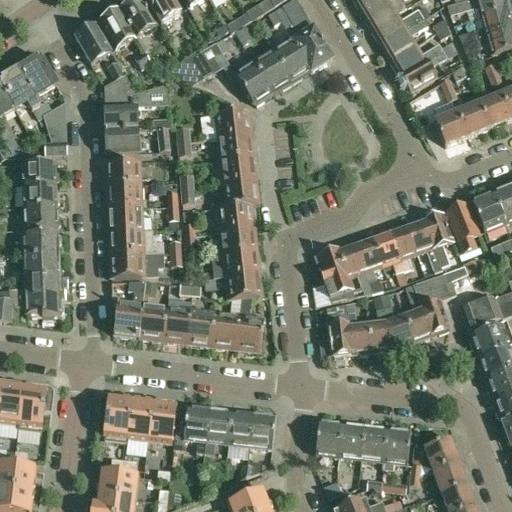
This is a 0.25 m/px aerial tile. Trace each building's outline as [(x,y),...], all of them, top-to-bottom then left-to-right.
[(160,30),(181,17),(170,0),(143,0),(143,1),(160,30)] [(180,0),(188,13),(207,1),(206,0),(180,0)] [(267,0),(274,12),(293,0),(267,0)] [(353,2),(351,3),(357,12),(358,11),(362,17),(388,2),(390,0),(354,0),(353,1),(353,2)] [(390,0),(388,2),(362,17),(366,23),(364,24),(370,33),(371,32),(372,33),(397,18),(406,12),(401,4),(407,0),(390,0)] [(446,11),(449,20),(450,21),(466,17),(468,23),(480,20),(508,12),(504,0),(477,0),(454,7),(454,8),(446,11)] [(140,3),(119,15),(136,44),(143,57),(144,57),(153,51),(145,38),(157,32),(140,3)] [(311,77),(327,67),(329,60),(313,33),(295,3),(274,16),(280,27),(288,22),(299,42),(292,46),(308,74),(311,77)] [(245,16),(251,25),(264,17),(259,8),(245,16)] [(424,10),(418,14),(423,24),(430,20),(424,10)] [(511,31),(511,24),(508,12),(480,20),(483,32),(458,40),(460,47),(511,31)] [(372,33),(370,34),(376,43),(377,42),(381,48),(381,49),(407,34),(423,24),(418,14),(401,24),(397,18),(372,33)] [(115,56),(136,44),(119,15),(98,27),(115,56)] [(274,31),(280,27),(274,16),(267,20),(274,31)] [(430,20),(423,24),(427,29),(433,25),(430,20)] [(407,34),(381,49),(385,55),(383,56),(388,65),(390,63),(391,65),(416,50),(411,41),(428,31),(427,29),(423,24),(407,34)] [(445,29),(443,24),(432,30),(435,36),(445,29)] [(221,40),(228,36),(223,28),(216,32),(221,40)] [(74,41),(90,69),(112,56),(95,29),(74,41)] [(449,39),(445,29),(435,36),(439,45),(449,39)] [(464,57),(488,50),(492,61),(511,54),(511,31),(460,47),(464,57)] [(233,37),(239,47),(248,42),(242,32),(233,37)] [(206,52),(200,56),(213,78),(228,69),(222,57),(229,53),(223,43),(206,52)] [(292,46),(273,58),(290,85),(308,74),(292,46)] [(443,56),(400,81),(404,87),(402,88),(408,96),(409,96),(410,97),(411,98),(436,83),(430,73),(447,63),(458,57),(457,55),(452,46),(441,53),(442,54),(443,56)] [(391,66),(389,67),(394,76),(396,74),(400,81),(443,56),(442,54),(441,53),(438,48),(422,59),(416,50),(391,65),(391,66)] [(465,58),(468,64),(477,62),(478,59),(478,55),(478,53),(465,58)] [(200,56),(189,62),(202,84),(213,78),(200,56)] [(151,69),(144,57),(143,57),(134,62),(141,74),(151,69)] [(273,58),(254,70),(271,97),(290,85),(273,58)] [(192,90),(202,84),(189,62),(164,77),(192,90)] [(35,102),(36,102),(57,90),(41,63),(20,75),(35,102)] [(106,72),(114,85),(124,80),(116,66),(106,72)] [(488,82),(498,78),(494,68),(484,72),(488,82)] [(251,109),(271,97),(254,70),(234,82),(251,109)] [(35,102),(20,75),(0,87),(16,114),(27,107),(32,116),(33,115),(40,110),(36,102),(35,102)] [(498,78),(488,82),(492,91),(502,87),(498,78)] [(124,80),(114,85),(103,92),(104,112),(105,136),(137,135),(136,111),(169,111),(166,89),(135,98),(125,80),(124,80)] [(449,84),(439,88),(443,98),(453,94),(449,84)] [(0,87),(0,127),(6,124),(4,120),(16,114),(0,87)] [(511,93),(501,98),(511,123),(511,93)] [(457,103),(453,94),(443,98),(447,107),(457,103)] [(501,98),(479,107),(489,133),(511,123),(501,98)] [(51,115),(46,106),(40,110),(43,121),(51,115)] [(65,107),(51,115),(43,121),(43,122),(48,138),(66,138),(65,107)] [(479,107),(457,116),(467,142),(489,133),(479,107)] [(43,122),(43,121),(40,110),(33,115),(38,125),(43,122)] [(216,119),(200,120),(203,144),(218,143),(250,139),(248,115),(238,116),(216,119)] [(444,151),(467,142),(457,116),(434,126),(444,151)] [(171,133),(171,127),(170,123),(153,124),(153,134),(167,133),(171,133)] [(170,156),(167,133),(156,134),(159,157),(170,156)] [(175,134),(176,147),(190,146),(189,133),(175,134)] [(106,160),(138,158),(137,135),(105,136),(106,160)] [(51,147),(44,147),(44,160),(44,161),(66,160),(67,160),(66,138),(48,138),(51,147)] [(250,139),(218,143),(221,165),(253,162),(250,139)] [(17,144),(8,150),(14,160),(14,163),(18,163),(17,144)] [(178,162),(180,162),(191,161),(190,146),(176,147),(178,162)] [(0,154),(0,159),(3,164),(14,163),(14,160),(8,150),(0,154)] [(253,162),(221,165),(224,189),(255,186),(253,162)] [(139,166),(106,167),(107,191),(140,189),(141,189),(141,166),(140,166),(139,166)] [(54,168),(22,169),(23,191),(55,189),(54,168)] [(193,179),(181,180),(179,180),(180,193),(194,191),(193,179)] [(255,186),(224,189),(226,211),(226,212),(251,210),(251,211),(258,210),(255,186)] [(140,189),(107,191),(108,214),(140,212),(142,212),(142,205),(142,195),(144,195),(156,194),(156,188),(143,189),(142,189),(141,189),(140,189)] [(23,191),(24,212),(56,210),(55,189),(23,191)] [(511,190),(492,198),(505,229),(511,225),(511,190)] [(195,209),(194,191),(180,193),(181,209),(195,209)] [(178,211),(176,197),(165,199),(166,211),(178,211)] [(483,238),(484,237),(505,229),(492,198),(470,207),(483,238)] [(479,239),(467,209),(446,218),(462,258),(476,253),(471,242),(479,239)] [(24,212),(25,235),(57,234),(56,210),(24,212)] [(226,211),(218,212),(221,236),(253,232),(252,224),(253,222),(253,215),(251,214),(251,211),(251,210),(226,212),(226,211)] [(179,225),(178,211),(166,211),(168,226),(179,225)] [(140,212),(108,214),(109,237),(141,235),(143,235),(142,212),(140,212)] [(183,226),(196,225),(195,215),(182,216),(183,226)] [(442,219),(424,225),(442,275),(449,272),(442,251),(452,248),(442,219)] [(434,278),(440,275),(442,275),(424,225),(407,231),(417,260),(427,257),(434,278)] [(183,230),(184,240),(195,239),(194,229),(183,230)] [(413,271),(410,262),(417,260),(407,231),(390,238),(407,288),(419,284),(415,271),(413,271)] [(253,232),(221,236),(224,259),(256,255),(253,232)] [(141,235),(109,237),(110,261),(142,259),(144,259),(144,260),(150,259),(163,259),(163,258),(163,247),(153,248),(152,235),(143,236),(143,235),(141,235)] [(23,239),(23,261),(59,260),(58,238),(23,239)] [(392,269),(398,291),(407,288),(390,238),(372,244),(382,272),(392,269)] [(184,240),(185,251),(195,250),(195,239),(184,240)] [(505,258),(511,254),(511,246),(510,243),(500,247),(505,258)] [(376,284),(373,275),(382,272),(372,244),(355,250),(372,298),(383,295),(378,283),(376,284)] [(180,247),(179,247),(168,248),(169,258),(181,257),(180,247)] [(347,251),(337,255),(354,303),(364,301),(372,298),(355,250),(348,253),(347,251)] [(224,259),(211,261),(214,283),(215,283),(226,282),(258,278),(257,267),(258,266),(257,259),(256,258),(256,255),(224,259)] [(316,302),(318,311),(330,308),(354,303),(337,255),(314,263),(327,299),(316,302)] [(182,270),(181,257),(169,258),(170,271),(182,270)] [(142,259),(110,261),(111,285),(112,285),(143,284),(145,284),(145,282),(148,282),(158,282),(158,273),(164,273),(163,259),(150,259),(144,260),(144,259),(142,259)] [(23,261),(24,282),(59,281),(59,260),(23,261)] [(467,279),(467,278),(481,274),(477,264),(463,268),(464,271),(467,279)] [(467,278),(467,279),(464,271),(442,279),(446,289),(468,280),(467,278)] [(258,278),(226,282),(229,307),(241,305),(252,304),(261,303),(261,300),(262,297),(261,290),(259,288),(258,278)] [(447,292),(446,290),(442,279),(413,290),(431,340),(448,333),(438,306),(428,309),(425,300),(447,292)] [(474,280),(454,289),(458,298),(478,290),(474,280)] [(24,282),(25,293),(8,294),(8,302),(60,300),(59,281),(24,282)] [(216,295),(215,283),(214,283),(203,285),(204,296),(216,295)] [(144,301),(143,305),(147,305),(148,298),(155,299),(157,287),(146,286),(145,287),(145,291),(144,301)] [(117,306),(113,340),(138,343),(142,311),(143,309),(143,305),(144,301),(145,291),(145,287),(129,287),(127,296),(129,297),(128,307),(117,306)] [(180,290),(180,300),(191,301),(192,290),(187,290),(180,290)] [(192,290),(191,301),(200,302),(201,291),(192,290)] [(404,292),(413,315),(404,319),(414,346),(431,340),(413,290),(404,292)] [(0,294),(0,302),(8,304),(8,294),(0,294)] [(391,311),(388,299),(380,301),(393,354),(414,346),(404,319),(394,322),(391,311)] [(0,326),(11,328),(13,312),(25,312),(26,320),(61,320),(60,300),(8,302),(8,304),(0,303),(0,326)] [(467,337),(492,328),(502,323),(495,302),(494,300),(459,313),(467,337)] [(376,315),(378,326),(367,327),(371,357),(392,354),(393,354),(380,301),(372,303),(376,315)] [(239,320),(235,355),(260,358),(264,323),(250,321),(252,304),(241,305),(240,320),(239,320)] [(355,318),(354,307),(345,309),(351,359),(371,357),(367,327),(357,329),(355,318)] [(142,311),(138,343),(162,346),(166,312),(143,309),(142,311)] [(339,321),(341,331),(328,332),(331,361),(351,359),(345,309),(326,313),(327,322),(339,321)] [(166,312),(162,346),(186,349),(190,314),(166,312)] [(190,314),(186,349),(211,352),(215,317),(190,314)] [(215,317),(211,352),(235,355),(239,320),(215,317)] [(501,328),(470,340),(478,362),(509,351),(511,350),(511,340),(511,337),(507,327),(501,329),(501,328)] [(478,362),(486,383),(511,373),(511,358),(509,351),(478,362)] [(511,373),(486,383),(494,404),(511,397),(511,373)] [(0,426),(19,429),(24,391),(2,389),(0,405),(0,426)] [(19,429),(41,432),(46,394),(24,391),(19,429)] [(502,425),(511,420),(511,397),(494,404),(502,425)] [(105,440),(127,442),(132,405),(110,402),(105,440)] [(127,442),(148,445),(153,407),(132,405),(127,442)] [(148,445),(170,448),(175,410),(153,407),(148,445)] [(196,458),(204,459),(210,415),(187,413),(186,424),(176,423),(173,455),(182,456),(184,445),(197,447),(196,458)] [(215,448),(228,450),(232,418),(210,415),(204,459),(214,460),(215,448)] [(228,450),(250,452),(254,420),(232,418),(228,450)] [(272,455),(275,423),(254,420),(250,452),(272,455)] [(511,450),(511,425),(503,429),(511,451),(511,450)] [(318,428),(315,460),(337,462),(341,430),(318,428)] [(337,462),(361,465),(365,433),(341,430),(337,462)] [(383,478),(384,468),(388,436),(365,433),(361,465),(360,475),(383,478)] [(5,449),(27,449),(27,434),(5,434),(5,449)] [(408,471),(408,468),(411,438),(388,436),(384,468),(408,471)] [(424,453),(433,476),(458,466),(450,443),(424,453)] [(16,456),(14,465),(27,466),(28,458),(16,456)] [(111,472),(124,474),(125,465),(112,463),(111,472)] [(125,465),(124,474),(135,475),(137,466),(125,465)] [(270,474),(270,466),(261,465),(261,467),(248,466),(247,470),(248,470),(247,482),(270,474)] [(433,476),(441,498),(467,488),(458,466),(433,476)] [(36,473),(0,468),(0,491),(33,496),(36,473)] [(239,485),(247,482),(248,470),(247,470),(241,469),(239,485)] [(421,471),(411,469),(410,478),(420,479),(421,471)] [(158,475),(157,484),(169,485),(170,477),(158,475)] [(98,499),(135,504),(138,482),(100,477),(98,499)] [(419,488),(420,479),(410,478),(409,487),(419,488)] [(348,484),(336,488),(340,499),(352,495),(348,484)] [(381,496),(381,494),(382,486),(368,484),(366,494),(381,496)] [(329,506),(330,506),(341,502),(340,499),(336,488),(335,486),(322,490),(329,506)] [(382,486),(381,494),(381,496),(406,499),(407,489),(382,486)] [(441,498),(446,511),(471,511),(475,511),(467,488),(441,498)] [(0,491),(0,511),(31,511),(33,496),(0,491)] [(168,493),(159,492),(157,504),(167,505),(168,493)] [(228,509),(228,511),(270,511),(264,495),(228,509)] [(93,511),(134,511),(135,504),(98,499),(97,507),(94,507),(93,511)] [(338,511),(405,511),(402,502),(391,506),(392,507),(384,510),(382,507),(369,511),(367,511),(363,502),(338,511)]
